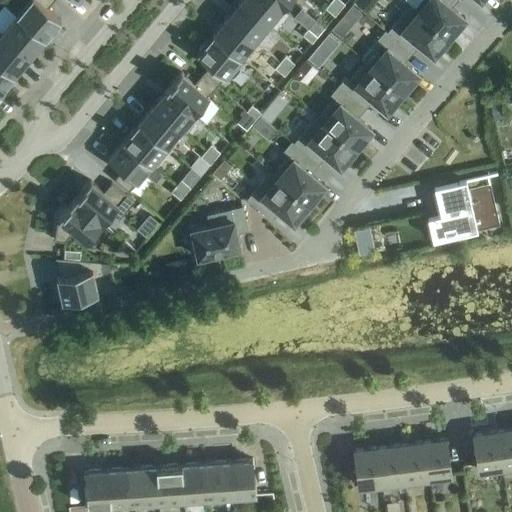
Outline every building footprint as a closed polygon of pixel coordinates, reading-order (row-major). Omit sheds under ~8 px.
[(28,0),(16,15),(45,39),(61,20),(47,8),(53,0),(28,0)] [(272,0),(240,0),(240,1),(268,25),(282,8),(272,0)] [(272,0),(282,8),(288,0),(272,0)] [(331,0),(330,3),(339,10),(344,4),(339,0),(331,0)] [(409,4),(449,37),(465,18),(447,3),(449,0),(418,0),(414,7),(410,3),(409,4)] [(240,1),(226,17),(254,41),(268,25),(240,1)] [(352,2),(334,27),(345,35),(362,10),(352,2)] [(330,3),(324,9),(334,17),(339,10),(330,3)] [(433,56),(449,37),(409,4),(393,23),(394,23),(386,32),(407,50),(415,41),(433,56)] [(0,31),(0,32),(29,57),(45,39),(16,15),(1,33),(0,31)] [(226,17),(212,34),(244,61),(245,60),(241,57),(254,41),(226,17)] [(316,37),(307,29),(302,35),(311,43),(316,37)] [(322,64),(341,39),(330,30),(310,56),(322,64)] [(386,32),(384,30),(370,47),(380,55),(371,65),(402,92),(418,74),(400,59),(407,50),(386,32)] [(0,32),(0,64),(14,76),(29,57),(0,32)] [(210,65),(202,74),(216,87),(224,77),(228,80),(244,61),(212,34),(196,53),(210,65)] [(279,62),(289,70),(294,64),(285,56),(279,62)] [(371,65),(365,61),(349,80),(345,77),(338,86),(361,105),(368,97),(386,112),(402,92),(371,65)] [(279,62),(274,68),(283,76),(289,70),(279,62)] [(0,92),(14,76),(0,64),(0,92)] [(180,72),(165,89),(197,116),(198,116),(194,113),(216,87),(202,74),(194,84),(180,72)] [(361,105),(338,86),(330,95),(334,98),(320,115),(357,147),(371,129),(353,114),(361,105)] [(165,89),(151,106),(184,133),(197,116),(165,89)] [(511,90),(501,93),(504,105),(511,103),(511,90)] [(500,98),(490,101),(494,119),(504,117),(500,98)] [(246,111),(255,119),(261,112),(251,105),(246,111)] [(151,106),(138,122),(170,149),(167,146),(179,131),(183,134),(184,133),(151,106)] [(255,119),(246,111),(241,118),(250,125),(255,119)] [(300,135),(293,144),(314,161),(321,152),(339,168),(357,147),(320,115),(318,117),(316,115),(300,135)] [(138,122),(122,141),(154,168),(170,149),(138,122)] [(121,170),(113,179),(128,192),(150,165),(154,168),(122,141),(108,158),(121,170)] [(291,142),(282,152),(288,156),(273,174),(269,171),(308,204),(324,185),(306,170),(314,161),(293,144),(291,142)] [(205,151),(214,159),(220,152),(210,145),(205,151)] [(205,151),(200,157),(209,165),(214,159),(205,151)] [(253,191),(246,200),(267,217),(274,208),(292,224),(308,204),(269,171),(253,191)] [(440,214),(427,217),(432,239),(477,229),(475,222),(497,217),(487,174),(433,186),(440,214)] [(89,180),(73,199),(102,223),(110,213),(118,220),(133,201),(111,182),(103,192),(89,180)] [(181,180),(176,186),(185,194),(190,188),(181,180)] [(176,186),(170,192),(180,200),(185,194),(176,186)] [(102,223),(73,199),(57,218),(53,240),(64,242),(73,232),(86,242),(102,223)] [(230,209),(206,214),(209,226),(191,230),(197,257),(239,248),(236,234),(248,231),(242,207),(230,209)] [(80,259),(80,252),(65,250),(64,258),(80,259)] [(172,280),(189,278),(186,258),(169,260),(172,280)] [(55,277),(63,307),(82,302),(81,297),(98,294),(94,276),(101,274),(100,266),(99,262),(64,259),(67,274),(55,277)] [(110,272),(108,264),(100,266),(101,274),(110,272)] [(511,428),(495,431),(501,467),(511,465),(511,428)] [(501,467),(495,431),(472,435),(478,471),(501,467)] [(447,438),(422,441),(426,478),(450,475),(446,440),(447,440),(447,438)] [(422,441),(399,444),(404,480),(426,478),(422,441)] [(399,444),(377,447),(381,483),(404,480),(399,444)] [(381,483),(377,447),(353,450),(356,472),(352,472),(354,483),(357,483),(358,486),(381,483)] [(252,459),(228,461),(230,496),(254,495),(252,459)] [(228,461),(204,463),(207,498),(230,496),(228,461)] [(204,463),(180,464),(183,500),(207,498),(204,463)] [(180,464),(156,466),(158,502),(183,500),(180,464)] [(156,466),(132,468),(134,503),(158,502),(156,466)] [(132,468),(108,469),(110,505),(134,503),(132,468)] [(110,505),(108,469),(84,471),(87,507),(110,505)]
